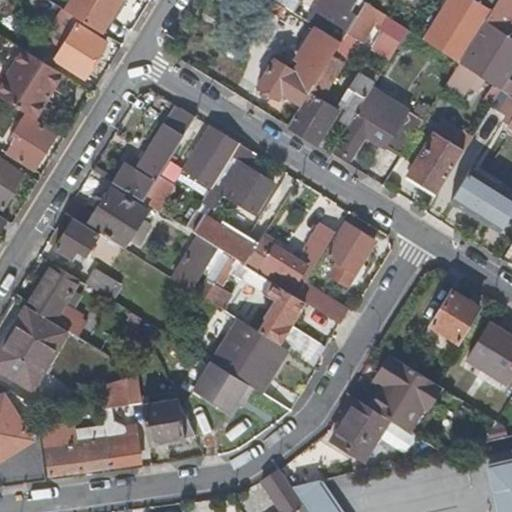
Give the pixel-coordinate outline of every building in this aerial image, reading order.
[(101,33),(121,0),(72,0),(66,11),(80,20),(101,33)] [(300,0),(272,0),(279,4),(312,25),(314,26),(316,23),(321,14),(300,0)] [(345,8),(349,0),(320,0),(317,6),(323,10),(321,14),(316,23),(330,32),(345,8)] [(481,4),(483,0),(449,0),(424,40),(459,63),(492,10),(481,4)] [(511,8),(511,0),(497,0),(492,10),(459,63),(478,76),(502,91),(511,74),(511,37),(500,30),(505,21),(511,8)] [(483,0),(481,4),(492,10),(497,0),(483,0)] [(363,43),(382,13),(367,3),(358,17),(347,34),(363,43)] [(358,17),(345,8),(330,32),(343,41),(347,34),(358,17)] [(78,24),(80,20),(66,11),(63,9),(51,26),(69,37),(55,60),(85,78),(107,43),(78,24)] [(383,26),(402,38),(408,29),(388,17),(383,26)] [(312,25),(292,57),(296,59),(290,69),(282,64),(274,59),(257,86),(279,100),(283,93),(302,105),(333,56),(341,43),(314,26),(312,25)] [(410,49),(418,36),(408,29),(402,38),(400,42),(410,49)] [(15,62),(23,49),(19,47),(11,60),(15,62)] [(0,87),(0,96),(37,120),(49,101),(56,90),(65,75),(23,49),(15,62),(0,87)] [(296,59),(292,57),(288,54),(282,64),(290,69),(296,59)] [(344,63),(333,56),(302,105),(289,127),(317,144),(338,110),(321,100),(344,63)] [(464,98),(478,76),(459,63),(445,86),(464,98)] [(361,76),(374,83),(379,76),(366,68),(361,76)] [(374,83),(361,76),(360,75),(354,86),(353,85),(342,103),(349,107),(342,118),(350,122),(357,112),(373,84),(374,83)] [(403,155),(424,120),(415,114),(390,99),(392,96),(373,84),(357,112),(358,113),(336,149),(351,158),(366,134),(386,147),(387,144),(403,155)] [(18,110),(0,98),(0,117),(10,123),(18,110)] [(124,165),(113,183),(144,201),(159,177),(196,117),(177,105),(136,172),(124,165)] [(424,120),(430,111),(421,105),(415,114),(424,120)] [(11,135),(16,138),(7,152),(35,170),(56,135),(42,126),(43,124),(25,113),(11,135)] [(239,143),(211,126),(184,171),(198,179),(209,162),(222,170),(239,143)] [(405,180),(434,199),(460,158),(430,139),(405,180)] [(246,169),(256,153),(239,143),(222,170),(187,228),(200,236),(219,248),(225,252),(246,265),(256,248),(205,217),(211,208),(214,211),(220,202),(233,210),(239,201),(256,212),(272,185),(246,169)] [(0,207),(3,210),(26,172),(0,156),(0,207)] [(108,175),(95,167),(93,170),(106,178),(108,175)] [(511,214),(511,192),(473,168),(452,201),(501,232),(511,214)] [(176,187),(159,177),(144,201),(161,212),(176,187)] [(111,187),(88,225),(124,247),(147,209),(111,187)] [(86,255),(100,233),(75,218),(57,247),(73,257),(78,250),(86,255)] [(313,256),(307,266),(297,281),(303,285),(305,283),(337,232),(322,223),(304,250),(313,256)] [(347,286),(375,241),(346,224),(327,255),(336,261),(328,274),(347,286)] [(200,236),(173,279),(193,291),(206,270),(217,251),(219,248),(200,236)] [(297,281),(307,266),(262,238),(256,248),(246,265),(257,272),(264,261),(282,271),(297,281)] [(223,254),(217,251),(206,270),(211,273),(223,254)] [(292,325),(306,302),(297,296),(275,283),(257,272),(246,265),(225,252),(223,254),(211,273),(198,294),(223,309),(232,295),(221,288),(230,273),(269,298),(251,327),(262,334),(287,349),(314,366),(326,346),(292,325)] [(275,283),(282,271),(264,261),(257,272),(275,283)] [(54,264),(27,306),(54,323),(80,280),(54,264)] [(96,270),(87,284),(110,299),(119,285),(96,270)] [(303,285),(297,281),(282,271),(275,283),(297,296),(303,285)] [(349,310),(305,283),(303,285),(297,296),(306,302),(340,324),(348,310),(349,310)] [(480,307),(453,290),(432,324),(459,341),(480,307)] [(27,306),(13,329),(6,340),(12,343),(0,361),(0,367),(32,387),(67,331),(54,323),(27,306)] [(258,339),(262,334),(251,327),(239,319),(212,362),(253,388),(261,392),(284,355),(258,339)] [(511,335),(491,322),(469,358),(507,382),(511,373),(511,335)] [(0,336),(0,361),(12,343),(6,340),(13,329),(7,325),(0,336)] [(284,355),(287,349),(262,334),(258,339),(284,355)] [(428,407),(440,386),(437,384),(391,356),(381,374),(390,379),(372,408),(388,419),(407,430),(424,404),(428,407)] [(244,401),(253,388),(212,362),(210,361),(192,390),(229,413),(235,403),(238,398),(244,401)] [(390,379),(381,374),(377,371),(374,377),(382,382),(367,405),(372,408),(390,379)] [(103,409),(143,403),(139,377),(138,376),(99,387),(103,409)] [(415,435),(444,389),(440,386),(428,407),(424,404),(407,430),(415,435)] [(0,459),(39,435),(36,406),(11,390),(0,397),(0,459)] [(241,406),(244,401),(238,398),(235,403),(241,406)] [(363,458),(388,419),(372,408),(367,405),(357,399),(332,439),(363,458)] [(184,439),(180,402),(144,407),(149,445),(184,439)] [(184,439),(196,437),(180,402),(184,439)] [(78,443),(107,439),(105,427),(76,431),(78,443)] [(78,443),(76,431),(46,435),(48,447),(78,443)] [(107,439),(78,443),(48,447),(47,447),(50,476),(141,463),(137,434),(107,439)] [(511,511),(511,460),(488,466),(499,511),(511,511)] [(281,511),(308,511),(292,487),(279,469),(261,482),(281,511)] [(308,511),(341,511),(320,481),(292,487),(308,511)]
